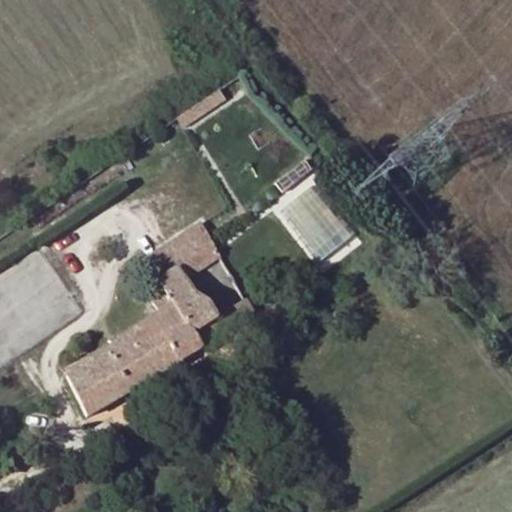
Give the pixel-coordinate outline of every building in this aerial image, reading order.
[(220,93),(177,122),(184,132),(227,103),(220,93)] [(303,162),(275,185),(282,195),(311,171),(303,162)] [(214,247),(199,223),(143,257),(158,282),(214,247)] [(222,261),(214,247),(158,282),(173,308),(200,347),(253,315),(245,301),(218,317),(208,304),(196,298),(186,281),(222,261)] [(173,308),(158,282),(143,292),(158,317),(173,308)] [(173,308),(158,317),(149,323),(162,346),(165,344),(174,359),(171,360),(175,369),(192,359),(203,352),(200,347),(173,308)] [(88,420),(175,369),(171,360),(174,359),(165,344),(162,346),(149,323),(67,380),(88,420)]
